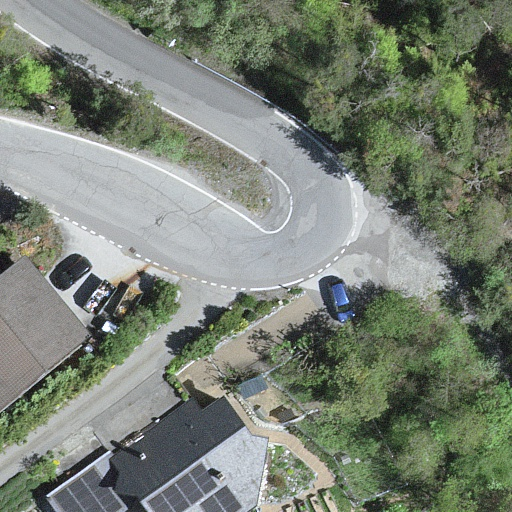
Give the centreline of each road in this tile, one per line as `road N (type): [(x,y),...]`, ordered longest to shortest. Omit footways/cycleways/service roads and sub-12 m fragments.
road 1 (residential): [(39,0),(164,82),(275,141),(305,171),(319,218),(293,252),(246,256),(0,149)]
road 2 (unknown): [(304,244),(364,217),(425,258),(471,313),(511,382)]
